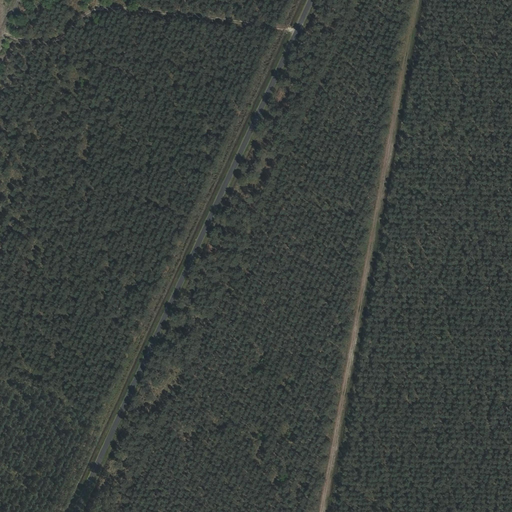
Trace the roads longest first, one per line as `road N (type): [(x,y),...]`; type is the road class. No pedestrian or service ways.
road 1 (unclassified): [(312,0),(76,511)]
road 2 (track): [(323,511),(415,0)]
